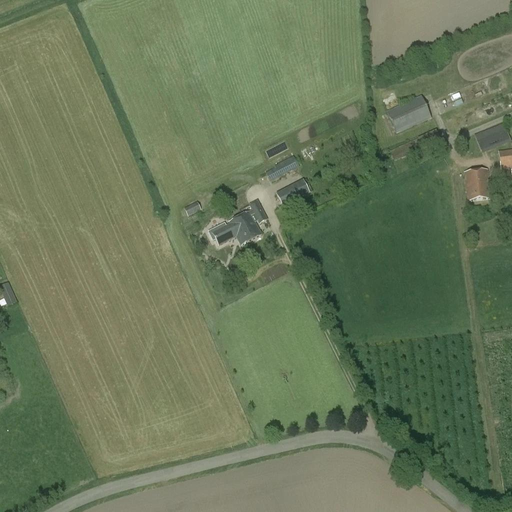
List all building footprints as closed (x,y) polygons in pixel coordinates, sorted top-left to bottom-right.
[(421,98),(386,114),(396,135),(431,120),(421,98)] [(503,125),(474,136),(482,156),(511,145),(503,125)] [(417,140),(389,153),(394,163),(412,155),(412,156),(441,143),(436,132),(418,140),(417,140)] [(511,151),(498,154),(500,172),(510,171),(511,177),(511,151)] [(275,169),(265,175),(270,184),(299,169),(293,158),(274,167),(275,169)] [(487,172),(464,175),(468,203),(491,201),(487,172)] [(303,181),(275,195),(282,209),(310,195),(303,181)] [(199,202),(185,208),(188,217),(203,212),(199,202)] [(243,233),(235,237),(236,238),(241,248),(261,237),(255,225),(257,223),(259,227),(268,222),(257,202),(248,207),(251,213),(249,214),(236,220),(243,233)] [(229,226),(212,235),(218,248),(236,238),(235,237),(243,233),(236,220),(228,224),(229,226)] [(8,285),(0,288),(0,291),(7,308),(16,304),(8,285)]
